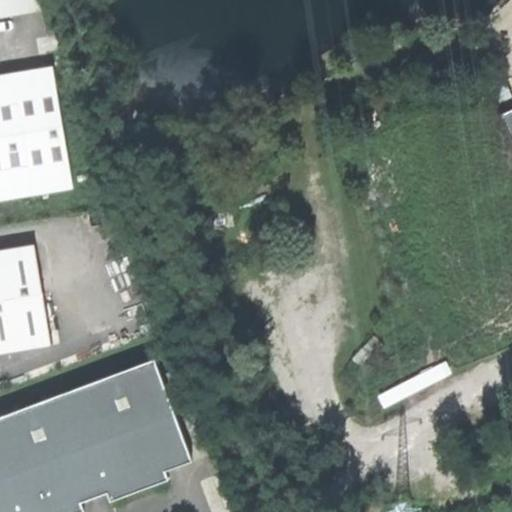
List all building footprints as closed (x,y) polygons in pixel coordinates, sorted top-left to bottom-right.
[(43,0),(0,0),(0,19),(45,12),(43,0)] [(53,68),(14,74),(34,196),(73,189),(53,68)] [(0,201),(34,196),(14,74),(0,76),(0,201)] [(511,109),(499,115),(511,146),(511,109)] [(0,355),(51,348),(42,294),(35,247),(0,252),(0,355)] [(51,293),(42,294),(51,348),(59,346),(51,293)] [(0,511),(85,511),(82,503),(108,493),(112,502),(170,481),(167,472),(194,462),(157,361),(0,418),(0,511)]
